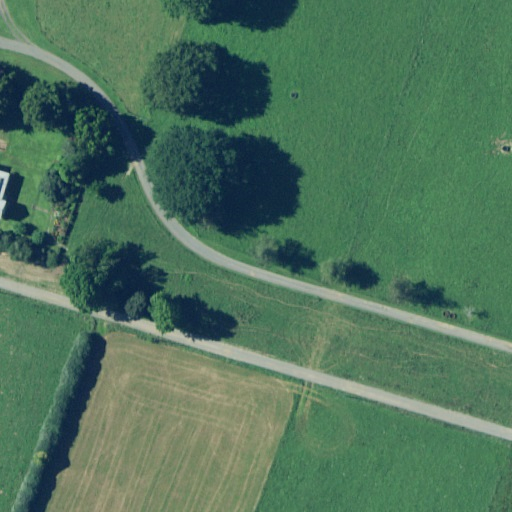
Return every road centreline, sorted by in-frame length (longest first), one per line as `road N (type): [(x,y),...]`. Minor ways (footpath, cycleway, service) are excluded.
road 1 (track): [(0,282),(511,437)]
road 2 (track): [(511,351),(192,250),(154,209)]
